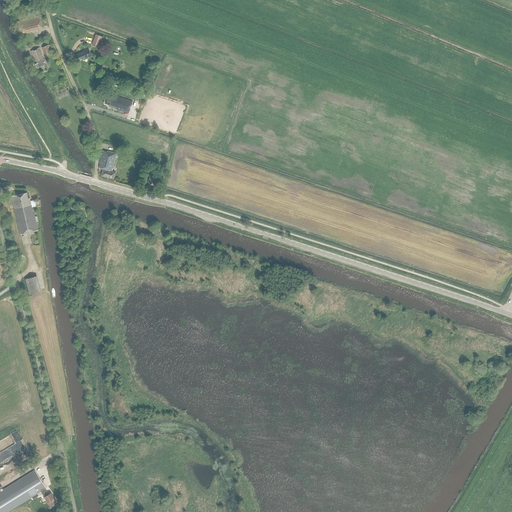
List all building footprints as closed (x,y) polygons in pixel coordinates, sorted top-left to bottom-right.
[(39,15),(16,21),(20,36),(23,35),(22,33),(42,27),(39,15)] [(92,44),(99,46),(102,36),(95,34),(92,44)] [(42,48),(45,55),(51,52),(48,45),(42,48)] [(42,56),(39,48),(31,52),(35,62),(36,61),(37,64),(35,65),(36,68),(37,68),(40,67),(44,65),(43,63),(44,63),(42,56)] [(83,52),(83,53),(76,56),(79,62),(86,59),(92,57),(88,49),(83,52)] [(132,102),(108,94),(108,95),(106,95),(103,103),(108,105),(108,107),(128,114),(132,102)] [(112,171),(117,153),(108,150),(107,152),(103,151),(100,163),(101,163),(99,168),(103,169),(101,176),(113,179),(115,172),(112,171)] [(152,169),(151,173),(150,173),(147,183),(154,185),(156,176),(158,175),(159,172),(158,171),(152,169)] [(38,231),(32,203),(31,203),(30,199),(28,199),(27,193),(11,197),(20,235),(38,231)] [(26,280),(31,296),(42,293),(37,276),(26,280)] [(19,431),(4,440),(8,447),(23,439),(19,431)] [(25,469),(33,464),(30,460),(22,465),(25,469)] [(4,490),(0,492),(0,511),(7,511),(15,508),(41,492),(44,497),(50,506),(57,502),(51,493),(49,494),(46,489),(46,488),(35,470),(4,490)]
